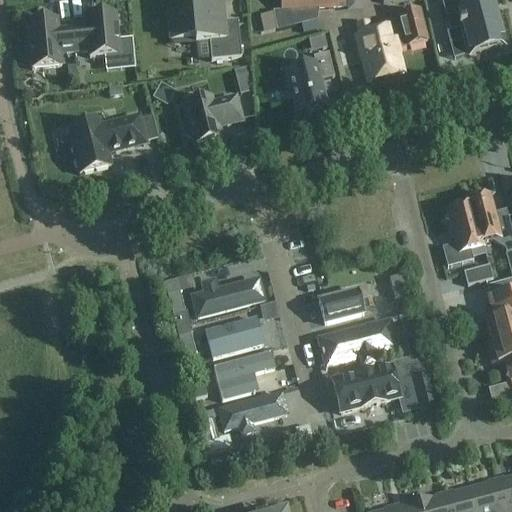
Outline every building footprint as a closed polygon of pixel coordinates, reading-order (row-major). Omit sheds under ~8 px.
[(280,0),(281,9),(281,13),(318,12),(337,10),(337,5),(338,5),(337,2),(337,0),(280,0)] [(462,30),(469,58),(504,49),(497,21),(492,3),(491,3),(490,0),(455,0),(443,3),(450,32),(459,30),(459,31),(462,30)] [(211,63),(241,60),(237,23),(223,25),(221,7),(191,10),(192,13),(168,16),(170,43),(194,41),(195,46),(209,44),(211,63)] [(366,84),(403,75),(397,51),(428,43),(420,13),(399,18),(401,26),(370,33),(368,24),(358,27),(360,35),(355,37),(366,84)] [(72,31),(74,55),(88,54),(89,60),(119,57),(115,17),(85,20),(86,30),(72,31)] [(74,55),(72,31),(57,33),(57,23),(27,26),(31,72),(61,69),(60,57),(74,55)] [(312,54),(326,51),(324,39),(309,43),(312,54)] [(334,80),(328,55),(313,59),(315,66),(287,73),(290,88),(286,90),(289,103),(293,102),(297,117),(327,110),(320,83),(334,80)] [(211,99),(183,107),(187,123),(185,123),(182,128),(185,138),(189,141),(192,140),(194,148),(222,141),(219,130),(243,124),(236,99),(213,105),(211,99)] [(107,157),(146,147),(139,119),(100,129),(99,122),(67,130),(79,177),(110,169),(107,157)] [(468,203),(465,208),(470,211),(478,242),(483,245),(491,243),(506,251),(506,255),(511,253),(511,234),(508,218),(496,221),(491,202),(481,196),(478,201),(468,203)] [(484,249),(483,245),(478,242),(470,211),(465,208),(451,212),(445,222),(450,225),(458,256),(484,249)] [(488,269),(463,275),(467,288),(492,282),(488,269)] [(407,298),(402,277),(389,281),(395,301),(407,298)] [(266,305),(259,282),(219,293),(216,283),(200,287),(203,297),(189,301),(196,324),(266,305)] [(486,324),(511,317),(511,282),(486,289),(490,301),(488,302),(493,322),(486,324)] [(317,303),(320,313),(324,330),(365,319),(360,303),(358,292),(317,303)] [(179,294),(167,297),(172,317),(185,314),(179,294)] [(172,317),(178,339),(190,336),(192,336),(186,314),(185,314),(172,317)] [(492,345),(511,339),(511,317),(486,324),(492,345)] [(418,340),(413,320),(400,323),(406,344),(418,340)] [(256,322),(204,335),(211,363),(263,349),(256,322)] [(391,323),(316,343),(324,374),(359,365),(361,373),(376,369),(374,360),(399,354),(391,323)] [(190,336),(178,339),(183,360),(196,357),(190,336)] [(492,368),(497,366),(511,362),(511,339),(492,345),(494,352),(488,353),(492,368)] [(270,357),(213,372),(222,405),(257,395),(253,378),(274,373),(270,357)] [(430,383),(424,362),(412,366),(417,386),(430,383)] [(511,362),(497,366),(498,367),(504,365),(510,386),(511,385),(511,362)] [(400,403),(392,369),(333,384),(341,418),(400,403)] [(210,410),(207,399),(202,379),(189,382),(198,413),(210,410)] [(281,397),(218,413),(224,437),(287,421),(281,397)] [(496,414),(511,410),(511,399),(494,404),(496,414)] [(228,439),(218,442),(213,421),(201,424),(210,460),(211,465),(240,457),(238,452),(232,454),(228,439)] [(511,511),(511,480),(495,485),(502,511),(511,511)] [(502,511),(495,485),(470,491),(475,511),(502,511)] [(475,511),(470,491),(444,498),(448,511),(475,511)] [(448,511),(444,498),(419,505),(420,511),(448,511)]
